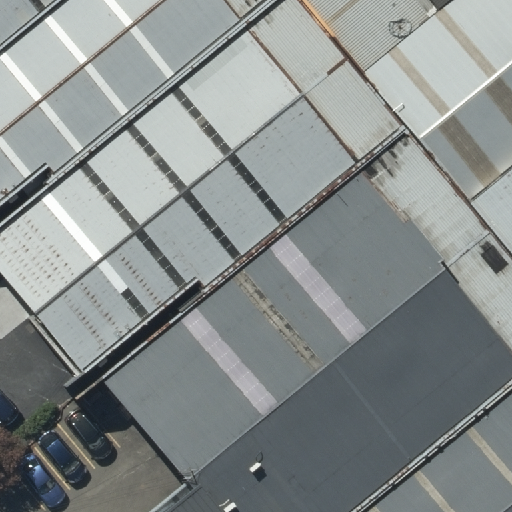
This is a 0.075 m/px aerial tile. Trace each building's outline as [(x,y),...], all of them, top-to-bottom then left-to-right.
[(0,0),(0,49),(60,0),(0,0)] [(60,0),(0,49),(0,206),(49,167),(58,177),(271,0),(60,0)] [(0,225),(0,273),(80,373),(197,279),(209,292),(407,127),(302,0),(271,0),(58,177),(0,225)] [(511,0),(308,0),(465,187),(511,152),(511,0)] [(358,511),(511,385),(511,256),(407,127),(209,292),(104,378),(194,489),(166,511),(358,511)] [(511,152),(465,187),(511,249),(511,152)] [(511,511),(511,385),(358,511),(511,511)]
